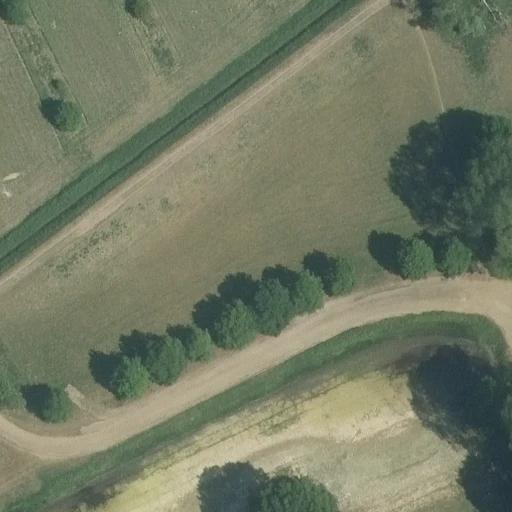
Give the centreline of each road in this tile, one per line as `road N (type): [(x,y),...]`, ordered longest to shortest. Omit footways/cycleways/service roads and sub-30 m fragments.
road 1 (track): [(511,303),(447,290),(389,300),(83,444),(54,445),(0,422)]
road 2 (track): [(0,282),(383,0)]
